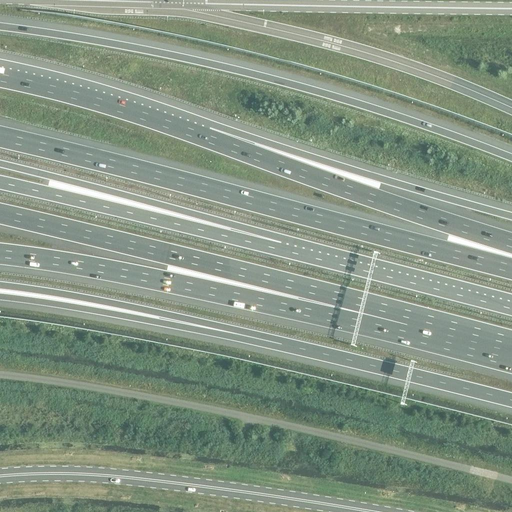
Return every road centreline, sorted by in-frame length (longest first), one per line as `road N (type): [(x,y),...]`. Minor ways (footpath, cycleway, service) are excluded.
road 1 (motorway): [(511,158),(310,89),(144,49),(0,26)]
road 2 (motorway): [(511,262),(0,137)]
road 3 (unclassified): [(511,480),(250,417),(0,375)]
road 4 (tertiary): [(511,9),(58,0)]
road 5 (motorway): [(0,214),(416,329)]
road 6 (motorway): [(0,254),(416,329)]
road 7 (secondary): [(372,511),(119,476),(0,475)]
road 8 (motorway): [(511,249),(205,138)]
road 9 (motorway): [(511,216),(205,138)]
road 10 (motorway): [(278,250),(220,222),(0,165)]
road 11 (motorway): [(0,286),(281,344)]
road 12 (motorway): [(278,250),(0,183)]
road 13 (motorway): [(0,297),(281,344)]
road 14 (motorway): [(278,250),(511,310)]
road 15 (motorway): [(281,344),(511,401)]
road 16 (motorway): [(205,138),(0,78)]
